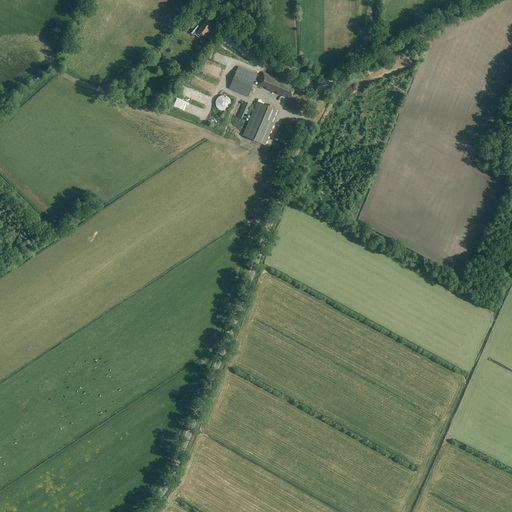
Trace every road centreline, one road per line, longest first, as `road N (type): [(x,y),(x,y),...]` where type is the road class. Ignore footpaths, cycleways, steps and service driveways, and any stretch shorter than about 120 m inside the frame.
road 1 (tertiary): [(147,511),(168,482),(225,343),(313,99),(304,78),(212,0)]
road 2 (track): [(475,0),(338,75),(313,97)]
